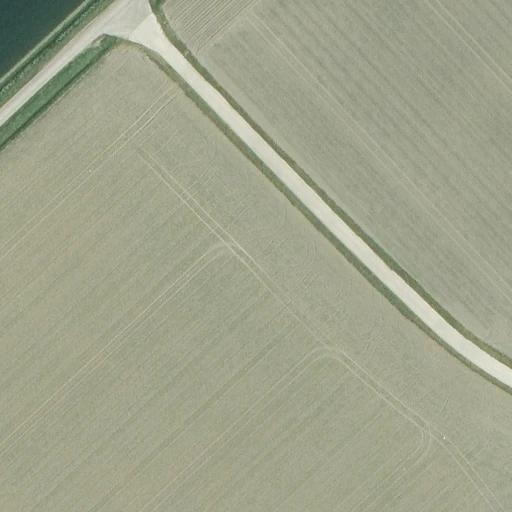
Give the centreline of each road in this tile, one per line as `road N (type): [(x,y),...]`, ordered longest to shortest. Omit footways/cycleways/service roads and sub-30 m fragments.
road 1 (unknown): [(112,11),(374,275),(511,382)]
road 2 (unclassified): [(0,115),(124,0)]
